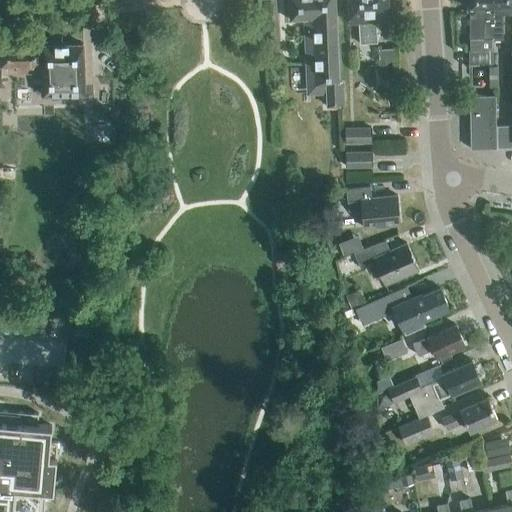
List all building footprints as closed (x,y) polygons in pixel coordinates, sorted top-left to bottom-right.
[(338,84),(334,0),(288,0),(289,21),(304,20),(307,85),(326,85),(327,107),(343,106),(342,84),(338,84)] [(377,43),(376,22),(389,21),(387,0),(346,0),(348,24),(357,23),(359,45),(377,43)] [(491,0),(471,0),(471,1),(468,1),(470,49),(493,48),(493,39),(491,0)] [(491,0),(493,39),(503,39),(502,19),(500,19),(499,13),(511,12),(511,11),(511,0),(491,0)] [(85,95),(83,45),(40,46),(40,47),(0,47),(0,83),(1,83),(1,67),(16,67),(16,74),(41,73),(42,96),(85,95)] [(472,96),(471,65),(468,65),(471,150),(495,149),(494,96),(472,96)] [(511,125),(496,126),(497,148),(511,147),(511,125)] [(345,143),(371,142),(371,128),(345,129),(345,143)] [(345,167),(371,167),(371,152),(345,153),(345,167)] [(370,199),(369,187),(345,189),(347,201),(360,200),(363,228),(400,225),(397,196),(370,199)] [(389,251),(386,241),(353,252),(360,267),(374,261),(385,285),(418,270),(406,243),(389,251)] [(392,294),(367,304),(375,322),(395,313),(405,335),(423,327),(421,321),(448,309),(440,288),(422,296),(421,294),(412,298),(397,305),(392,294)] [(80,333),(90,334),(90,324),(81,323),(80,333)] [(437,357),(464,345),(456,325),(428,337),(428,338),(413,344),(418,355),(433,349),(437,357)] [(386,361),(407,353),(402,339),(380,348),(386,361)] [(419,418),(426,414),(442,407),(439,400),(451,394),(451,395),(480,382),(471,361),(442,374),(444,379),(420,389),(415,377),(387,389),(393,402),(409,395),(419,418)] [(469,432),(497,420),(487,398),(459,410),(460,411),(441,419),(446,429),(464,421),(469,432)] [(0,511),(43,511),(46,490),(53,491),(58,442),(50,441),(52,426),(37,424),(38,414),(0,410),(0,511)] [(426,414),(419,418),(398,426),(405,445),(434,433),(426,414)] [(488,457),(510,452),(507,438),(485,442),(488,457)] [(467,474),(479,471),(474,452),(462,455),(467,474)] [(483,473),(510,466),(508,454),(480,461),(483,473)] [(449,481),(462,478),(458,457),(445,460),(449,481)] [(410,475),(399,477),(401,490),(412,487),(410,475)] [(490,509),(491,511),(511,511),(511,489),(505,491),(508,505),(490,509)] [(491,511),(490,509),(475,511),(472,511),(470,498),(459,501),(461,511),(491,511)] [(448,511),(447,503),(437,505),(438,511),(448,511)]
